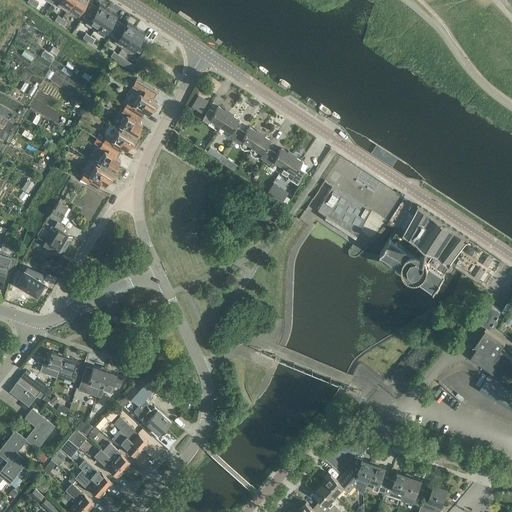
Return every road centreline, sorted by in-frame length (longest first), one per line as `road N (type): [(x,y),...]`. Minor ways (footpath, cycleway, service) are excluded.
road 1 (tertiary): [(511,256),(204,52)]
road 2 (residential): [(248,511),(314,439),(343,427),(379,430),(511,480)]
road 3 (tertiary): [(128,511),(207,414),(210,392),(158,274)]
road 4 (tertiary): [(137,190),(204,52)]
road 5 (unclassified): [(70,314),(63,288),(112,203),(137,190)]
